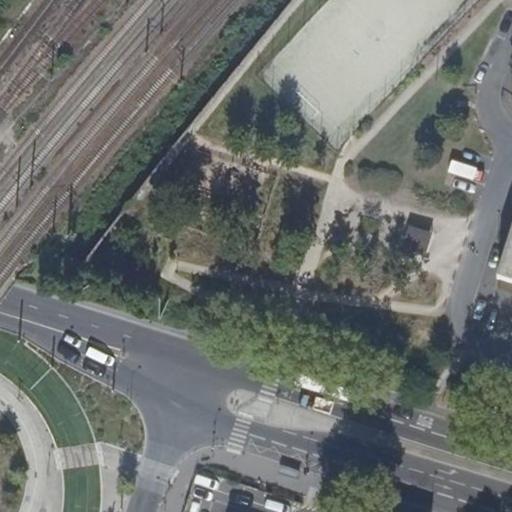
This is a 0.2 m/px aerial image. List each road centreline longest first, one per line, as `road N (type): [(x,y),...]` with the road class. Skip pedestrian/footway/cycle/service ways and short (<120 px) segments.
road 1 (primary): [(177,405),(236,431),(499,511)]
road 2 (primary): [(511,459),(193,358)]
road 3 (residential): [(511,353),(468,335),(458,317),(511,139)]
road 4 (primary): [(0,312),(177,405)]
road 5 (primary): [(193,358),(0,311)]
